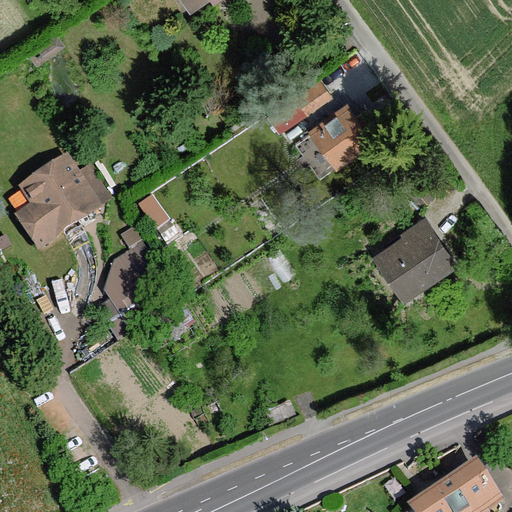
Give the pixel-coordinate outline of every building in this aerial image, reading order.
[(181,0),(189,10),(203,0),(181,0)] [(64,48),(58,37),(32,54),(39,64),(64,48)] [(321,79),(297,95),(307,111),(331,95),(321,79)] [(375,141),(347,100),(311,124),(339,165),(375,141)] [(100,209),(66,159),(21,189),(23,192),(9,201),(19,215),(15,217),(37,250),(100,209)] [(406,187),(421,204),(434,193),(419,175),(406,187)] [(456,264),(426,217),(404,231),(406,234),(376,254),(404,298),(456,264)] [(170,286),(145,246),(112,266),(115,271),(111,273),(114,277),(110,279),(112,282),(108,285),(110,289),(107,291),(122,315),(170,286)] [(295,416),(290,404),(266,414),(272,427),(295,416)] [(477,466),(410,510),(411,511),(485,511),(501,502),(477,466)]
